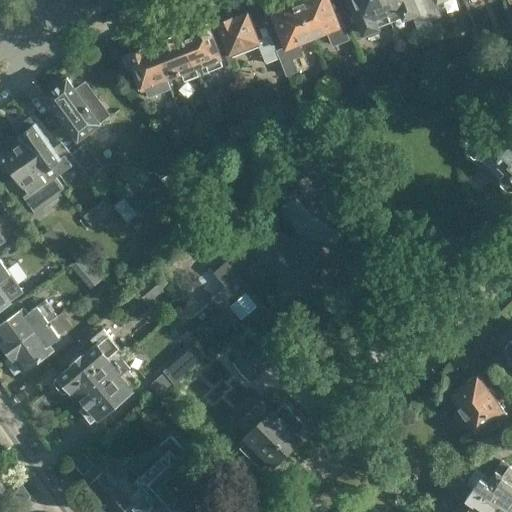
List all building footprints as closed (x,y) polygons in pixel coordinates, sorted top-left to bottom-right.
[(297,41),(312,35),(298,0),(295,0),(271,10),(285,45),(277,48),(286,72),(296,68),(291,56),(301,51),(297,41)] [(329,0),(298,0),(312,35),(313,36),(327,31),(332,42),(347,36),(337,11),(334,13),(329,0)] [(377,20),(388,15),(381,0),(351,0),(355,9),(345,13),(354,34),(355,36),(361,34),(362,37),(381,30),(377,20)] [(381,0),(388,15),(398,11),(403,21),(412,18),(419,34),(434,28),(430,19),(430,18),(422,0),(381,0)] [(422,0),(430,18),(432,17),(440,14),(435,3),(442,0),(422,0)] [(492,0),(496,10),(507,5),(505,0),(492,0)] [(232,57),(234,56),(259,46),(266,63),(279,58),(270,35),(258,40),(248,13),(234,18),(234,17),(227,13),(220,16),(218,22),(229,51),(232,57)] [(196,68),(199,75),(209,72),(223,66),(220,58),(222,58),(208,22),(182,32),(196,68)] [(184,81),(199,75),(196,68),(182,32),(152,43),(166,80),(181,74),(184,81)] [(166,80),(152,43),(128,52),(128,54),(122,57),(127,70),(133,68),(142,89),(166,80)] [(366,97),(377,93),(369,74),(359,78),(366,97)] [(55,87),(45,94),(76,137),(98,121),(96,119),(106,112),(87,85),(77,93),(67,78),(63,81),(62,78),(53,84),(55,87)] [(211,108),(220,105),(216,94),(207,97),(211,108)] [(180,117),(189,114),(185,104),(177,108),(180,117)] [(503,104),(489,119),(494,124),(508,109),(503,104)] [(189,114),(180,117),(184,127),(193,124),(189,114)] [(34,122),(30,116),(15,127),(19,133),(17,134),(20,140),(19,141),(40,170),(51,162),(60,174),(77,163),(72,157),(61,142),(54,147),(36,121),(34,122)] [(227,151),(247,144),(239,123),(228,127),(230,131),(221,134),(223,138),(227,150),(227,151)] [(511,124),(503,134),(505,135),(497,143),(481,128),(479,130),(478,129),(473,129),(466,136),(466,142),(465,144),(466,145),(466,152),(473,159),(479,158),(482,160),(491,151),(502,162),(499,165),(506,171),(500,177),(501,179),(500,180),(500,184),(507,191),(511,190),(511,124)] [(0,141),(0,142),(0,149),(4,155),(3,155),(29,192),(24,196),(35,213),(61,194),(60,192),(64,188),(57,177),(60,174),(51,162),(40,170),(19,141),(17,142),(14,137),(7,136),(0,141)] [(227,150),(223,138),(217,140),(217,143),(207,146),(208,147),(216,150),(220,154),(227,151),(227,150)] [(81,150),(73,157),(90,178),(99,171),(81,150)] [(235,182),(219,169),(189,205),(206,219),(209,215),(216,220),(236,195),(250,206),(261,193),(246,180),(241,186),(235,181),(235,182)] [(275,229),(254,254),(279,276),(277,281),(294,287),(293,289),(306,293),(325,240),(328,241),(347,216),(330,190),(300,179),(281,204),(299,230),(295,238),(275,229)] [(120,213),(130,205),(124,197),(114,205),(120,213)] [(130,205),(120,213),(127,222),(138,214),(130,205)] [(0,248),(8,243),(0,230),(0,248)] [(227,285),(214,270),(213,271),(206,262),(218,251),(204,234),(177,257),(211,299),(227,285)] [(0,305),(8,300),(2,290),(23,275),(7,253),(0,257),(0,305)] [(227,260),(214,270),(227,285),(211,299),(235,328),(250,316),(262,331),(265,334),(279,323),(227,260)] [(102,286),(109,281),(100,269),(93,275),(102,286)] [(159,269),(136,288),(148,302),(171,283),(159,269)] [(6,349),(62,309),(59,305),(44,316),(37,305),(28,312),(24,306),(0,323),(0,345),(3,343),(6,349)] [(62,309),(6,349),(10,354),(4,358),(14,373),(21,368),(22,369),(52,347),(49,343),(74,325),(62,309)] [(125,352),(115,341),(104,328),(92,338),(96,343),(54,378),(53,383),(60,391),(65,391),(69,387),(70,387),(72,386),(82,398),(97,386),(94,382),(99,378),(93,371),(96,368),(95,366),(106,356),(115,354),(117,356),(120,353),(122,355),(125,352)] [(265,334),(262,331),(230,359),(248,379),(280,351),(265,334)] [(188,350),(197,360),(203,355),(195,345),(188,350)] [(170,382),(197,360),(188,350),(162,371),(170,382)] [(132,368),(122,355),(120,353),(117,356),(115,354),(106,356),(95,366),(96,368),(93,371),(99,378),(94,382),(97,386),(82,398),(87,403),(80,409),(90,421),(139,379),(131,369),(132,368)] [(484,433),(506,417),(501,410),(504,409),(478,373),(451,393),(452,395),(449,400),(454,408),(461,406),(477,429),(479,427),(484,433)] [(299,436),(273,410),(261,398),(236,424),(246,433),(244,435),(247,439),(239,447),(260,468),(268,459),(272,463),(299,436)] [(134,506),(139,511),(188,511),(189,508),(164,481),(193,454),(174,432),(128,474),(147,494),(134,506)] [(511,511),(511,466),(510,464),(503,474),(496,470),(489,480),(475,470),(468,479),(469,485),(473,487),(509,511),(511,511)] [(117,511),(130,501),(102,471),(89,482),(117,511)] [(509,511),(473,487),(455,511),(509,511)]
